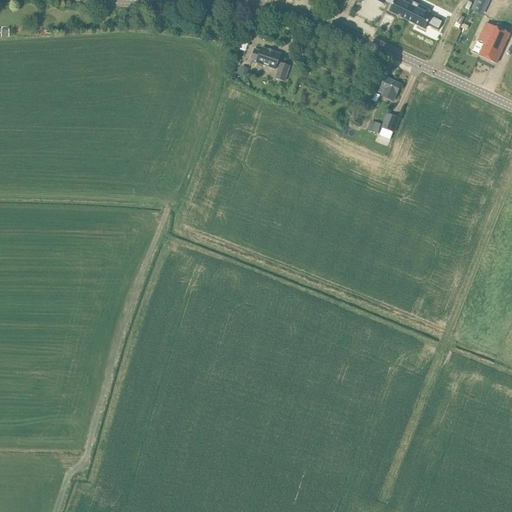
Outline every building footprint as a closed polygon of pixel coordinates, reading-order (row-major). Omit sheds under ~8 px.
[(405,0),(375,0),(384,4),(385,2),(393,5),(389,13),(407,21),(416,2),(411,0),(407,0),(407,1),(405,0)] [(483,5),(487,7),(489,0),(476,0),(472,10),(479,13),(483,5)] [(416,2),(407,21),(425,29),(428,24),(439,30),(443,21),(428,14),(430,10),(416,2)] [(485,44),(480,57),(496,64),(510,34),(486,23),(478,41),(485,44)] [(9,30),(1,30),(1,38),(9,38),(9,30)] [(257,61),(257,63),(276,69),(281,55),(274,53),(274,51),(269,50),(269,51),(262,49),(261,52),(255,50),(252,60),(257,61)] [(248,72),(251,64),(245,61),(244,64),(242,63),(240,69),(248,72)] [(284,82),(289,67),(281,64),(276,79),(284,82)] [(393,101),(401,85),(378,75),(374,85),(376,86),(374,90),(383,95),(382,97),(393,101)] [(388,131),(385,140),(390,143),(394,133),(400,119),(387,113),(381,129),(388,131)] [(369,131),(378,134),(381,124),(371,121),(369,131)]
